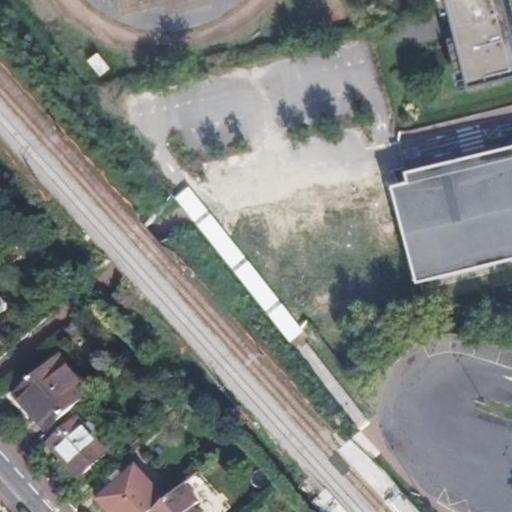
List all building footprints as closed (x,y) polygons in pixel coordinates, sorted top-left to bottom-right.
[(442,0),(466,96),(511,85),(511,56),(498,0),(442,0)] [(422,187),(407,192),(429,287),(511,268),(511,155),(421,177),(422,187)] [(348,227),(288,241),(299,285),(356,273),(348,227)] [(45,433),(91,392),(58,355),(12,395),(45,433)] [(79,480),(107,454),(72,415),(56,429),(60,435),(48,446),(79,480)] [(98,500),(107,511),(152,511),(164,502),(134,468),(122,478),(118,474),(100,490),(104,495),(98,500)] [(196,503),(181,486),(164,502),(152,511),(193,511),(191,508),(196,503)]
